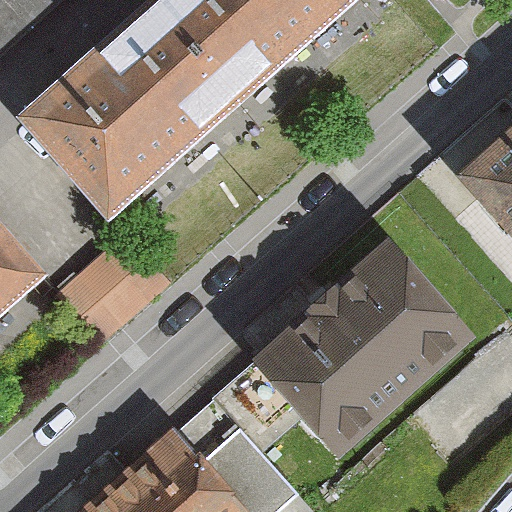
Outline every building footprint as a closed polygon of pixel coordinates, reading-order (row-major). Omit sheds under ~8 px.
[(0,0),(0,55),(60,0),(0,0)] [(343,0),(168,0),(106,55),(98,55),(94,60),(88,65),(86,73),(32,120),(109,207),(343,0)] [(511,141),(470,179),(511,225),(511,141)] [(125,238),(60,296),(100,340),(165,282),(125,238)] [(0,302),(31,275),(0,239),(0,302)] [(462,336),(387,252),(327,305),(264,361),(308,409),(339,445),(462,336)] [(259,452),(308,409),(264,361),(216,404),(259,452)] [(216,404),(178,437),(245,511),(312,511),(259,452),(216,404)] [(245,511),(178,437),(122,486),(99,506),(93,511),(245,511)]
